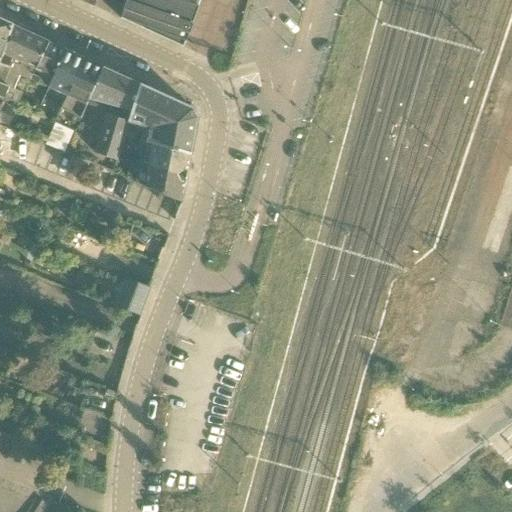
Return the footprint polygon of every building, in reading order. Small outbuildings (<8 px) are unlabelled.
[(127,0),(128,0),(126,0),(123,10),(124,10),(121,19),(184,48),(184,47),(186,40),(190,34),(193,24),(192,24),(200,0),(127,0)] [(0,61),(13,26),(0,20),(0,61)] [(35,68),(48,42),(13,26),(0,61),(0,95),(19,103),(23,93),(15,89),(21,75),(30,79),(32,74),(35,68)] [(48,42),(35,68),(32,74),(41,79),(39,83),(49,87),(51,83),(54,77),(66,50),(48,42)] [(65,98),(84,59),(66,50),(54,77),(51,83),(49,87),(48,90),(65,98)] [(89,99),(103,68),(84,59),(65,98),(67,98),(62,109),(80,119),(86,106),(88,102),(89,99)] [(130,123),(141,85),(103,68),(89,99),(88,102),(120,111),(118,117),(108,115),(96,154),(117,161),(127,130),(130,122),(130,123)] [(148,141),(191,154),(198,118),(193,109),(141,85),(130,123),(152,128),(151,132),(148,141)] [(19,104),(19,103),(0,95),(0,110),(1,111),(5,98),(19,104)] [(66,153),(75,131),(55,123),(46,145),(66,153)] [(191,154),(148,141),(140,139),(138,154),(142,155),(141,163),(149,164),(187,178),(191,154)] [(182,202),(187,178),(149,164),(141,163),(139,170),(147,172),(145,186),(181,202),(182,202)] [(151,288),(150,288),(126,278),(115,306),(140,316),(151,288)] [(108,446),(91,440),(91,449),(107,455),(108,446)]
